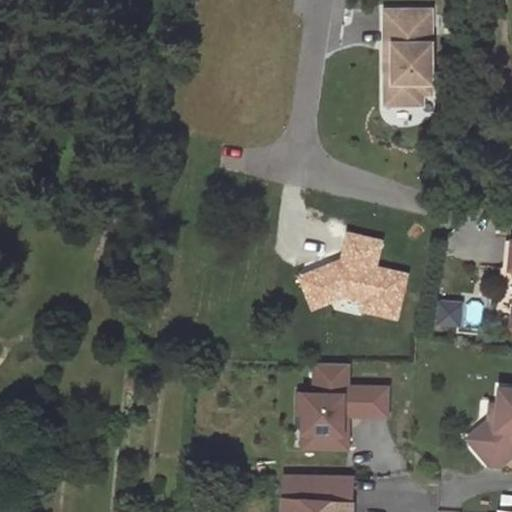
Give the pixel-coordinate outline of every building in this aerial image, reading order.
[(430,8),(383,8),(383,42),(392,42),(392,80),(384,80),(384,104),(422,103),(422,92),(431,92),(430,8)] [(392,42),(383,42),(384,80),(392,80),(392,42)] [(159,354),(129,350),(128,361),(157,365),(159,354)] [(320,448),(349,448),(349,415),(388,415),(388,386),(348,386),(349,363),(315,362),(315,393),(299,393),(299,414),(304,414),(304,433),(320,433),(320,448)] [(511,386),(502,386),(500,403),(498,429),(484,441),(483,452),(492,462),(502,463),(511,455),(511,386)] [(498,429),(500,403),(492,403),(491,419),(469,436),(483,452),(484,441),(498,429)] [(304,448),(320,448),(320,433),(304,433),(304,448)] [(209,475),(187,473),(185,492),(207,494),(209,475)] [(350,511),(352,475),(286,475),(285,511),(350,511)]
